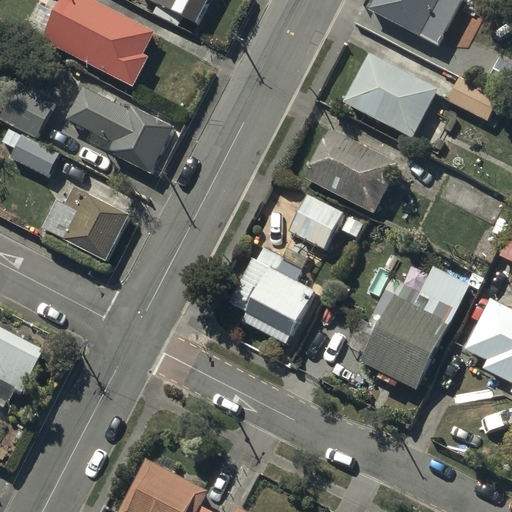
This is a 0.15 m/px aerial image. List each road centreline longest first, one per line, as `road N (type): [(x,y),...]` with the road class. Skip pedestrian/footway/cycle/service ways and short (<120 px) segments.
road 1 (residential): [(134,336),(479,511)]
road 2 (residential): [(134,336),(306,0)]
road 3 (residential): [(41,511),(134,336)]
road 4 (residential): [(0,266),(134,336)]
